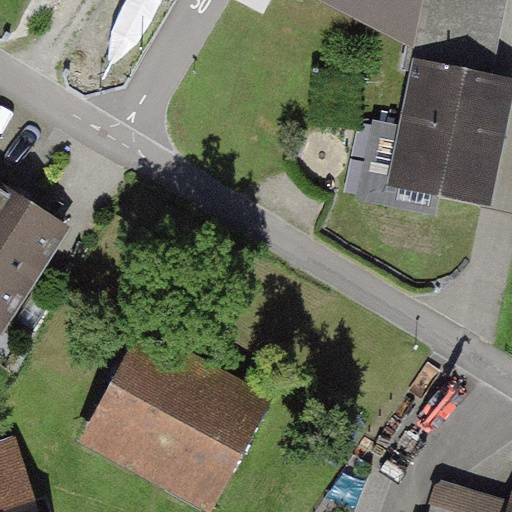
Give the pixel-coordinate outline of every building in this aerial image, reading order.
[(361,0),(404,21),(409,7),(422,13),(497,29),(502,0),(361,0)] [(461,41),(415,32),(408,66),(422,69),(398,182),(485,200),(508,86),(454,75),(461,41)] [(0,316),(1,317),(58,229),(0,191),(0,316)] [(215,490),(259,409),(142,347),(99,429),(215,490)] [(0,511),(38,511),(18,444),(0,449),(0,511)]
